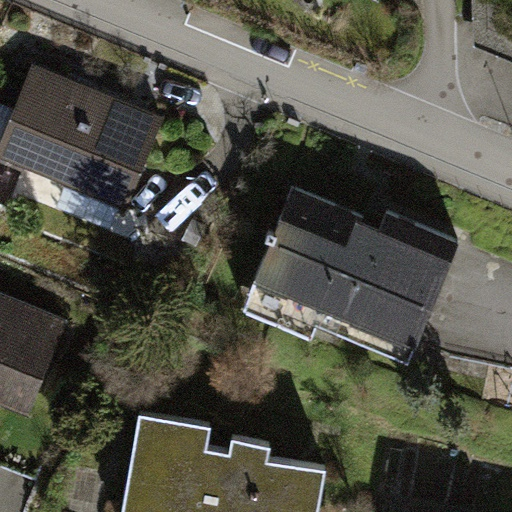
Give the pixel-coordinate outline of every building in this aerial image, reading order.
[(323,0),(379,20),(386,0),(323,0)] [(160,132),(27,82),(0,154),(0,174),(127,222),(160,132)] [(402,382),(460,249),(394,220),(386,238),(296,199),(246,314),(402,382)] [(75,338),(0,305),(0,415),(35,430),(75,338)] [(203,436),(131,427),(120,511),(320,511),(326,475),(270,468),(271,458),(201,449),(203,436)]
